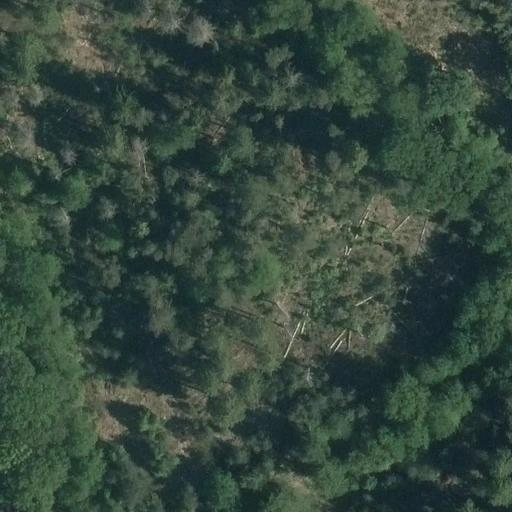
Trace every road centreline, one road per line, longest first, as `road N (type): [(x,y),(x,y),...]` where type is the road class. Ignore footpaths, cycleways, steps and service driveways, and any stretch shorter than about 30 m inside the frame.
road 1 (track): [(230,511),(511,338)]
road 2 (track): [(61,511),(0,250)]
